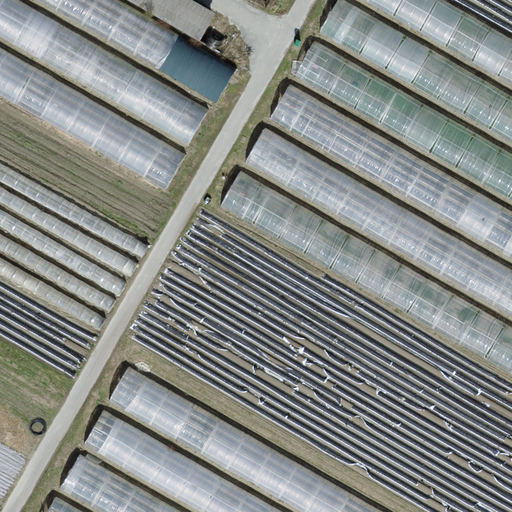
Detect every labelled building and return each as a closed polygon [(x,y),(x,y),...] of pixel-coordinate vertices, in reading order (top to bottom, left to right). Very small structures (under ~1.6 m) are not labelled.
[(0,0),(0,31),(46,51),(61,14),(26,0),(0,0)] [(155,0),(206,25),(217,3),(210,0),(155,0)] [(511,34),(448,0),(370,0),(511,76),(511,34)] [(318,34),(511,129),(511,88),(334,1),(318,34)] [(0,42),(0,86),(170,177),(188,144),(0,42)] [(511,204),(287,86),(269,118),(511,246),(511,204)] [(291,240),(511,365),(511,324),(309,209),(291,240)] [(289,511),(100,411),(82,444),(208,511),(289,511)] [(187,511),(80,455),(63,487),(110,511),(187,511)]
